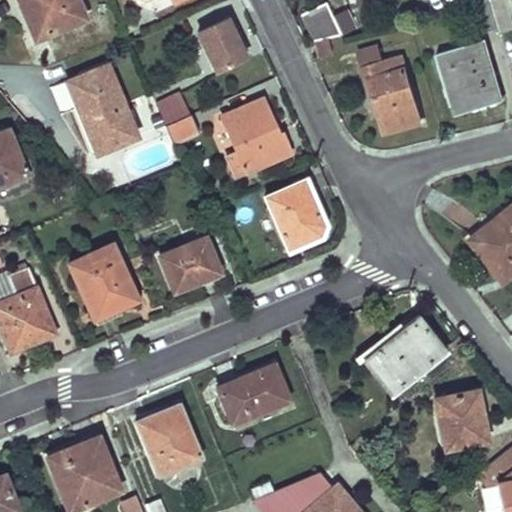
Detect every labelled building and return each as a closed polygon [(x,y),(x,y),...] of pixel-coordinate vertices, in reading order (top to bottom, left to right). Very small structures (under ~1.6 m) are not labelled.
[(17,0),(19,5),(24,3),(39,39),(85,20),(77,0),(17,0)] [(490,0),(479,0),(472,2),(481,33),(498,28),(490,0)] [(511,0),(490,0),(498,28),(500,34),(511,30),(511,0)] [(24,3),(19,5),(34,41),(39,39),(24,3)] [(301,15),(315,41),(340,35),(326,4),(301,15)] [(226,20),(198,33),(216,71),(244,58),(226,20)] [(328,40),(315,43),(319,59),(331,56),(328,40)] [(484,40),(436,54),(454,115),(502,101),(484,40)] [(356,52),(359,67),(382,60),(378,45),(356,52)] [(382,60),(359,67),(368,97),(375,95),(379,112),(384,131),(420,121),(401,55),(382,60)] [(108,65),(71,80),(81,107),(76,108),(95,155),(137,138),(108,65)] [(65,82),(76,108),(81,107),(71,80),(65,82)] [(375,95),(368,97),(373,113),(379,112),(375,95)] [(263,100),(222,118),(237,151),(227,156),(236,177),(292,153),(282,132),(278,133),(263,100)] [(191,115),(165,127),(172,145),(199,133),(191,115)] [(0,195),(23,186),(20,178),(26,175),(25,173),(32,170),(27,156),(20,159),(8,134),(0,137),(0,195)] [(304,180),(266,197),(288,249),(319,235),(324,225),(304,180)] [(511,209),(473,239),(505,281),(511,275),(511,209)] [(205,237),(158,256),(173,291),(220,272),(205,237)] [(110,244),(67,265),(90,312),(115,300),(118,307),(136,299),(110,244)] [(23,265),(6,272),(15,295),(0,301),(0,329),(7,346),(30,336),(33,343),(55,334),(29,269),(25,270),(23,265)] [(0,274),(0,301),(15,295),(6,272),(0,274)] [(115,300),(90,312),(93,319),(118,307),(115,300)] [(418,316),(405,326),(432,360),(445,350),(418,316)] [(405,326),(374,350),(401,384),(432,360),(405,326)] [(30,336),(7,346),(9,353),(33,343),(30,336)] [(374,350),(363,358),(390,393),(401,384),(374,350)] [(273,364),(216,386),(231,423),(288,400),(273,364)] [(435,398),(445,448),(487,440),(477,390),(435,398)] [(178,403),(145,416),(160,451),(150,455),(158,475),(201,458),(178,403)] [(145,416),(135,419),(150,455),(160,451),(145,416)] [(98,437),(64,451),(70,465),(53,472),(69,510),(118,491),(98,437)] [(511,511),(511,447),(510,445),(476,473),(486,484),(496,482),(502,511),(511,511)] [(64,451),(48,457),(53,472),(70,465),(64,451)] [(0,476),(0,511),(17,511),(18,511),(4,475),(0,476)] [(304,511),(359,511),(336,485),(304,511)] [(140,511),(134,497),(120,503),(124,511),(140,511)] [(164,511),(159,498),(144,505),(146,511),(164,511)]
